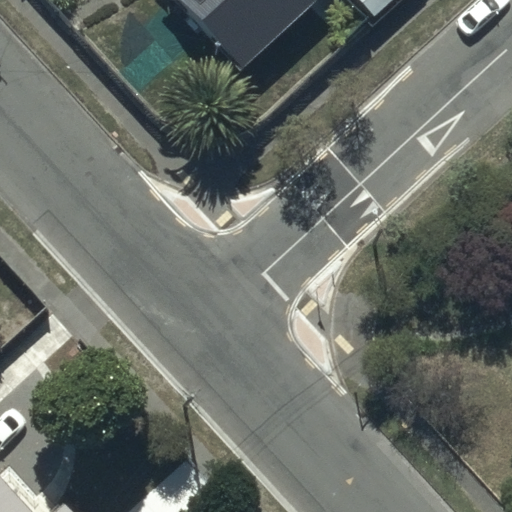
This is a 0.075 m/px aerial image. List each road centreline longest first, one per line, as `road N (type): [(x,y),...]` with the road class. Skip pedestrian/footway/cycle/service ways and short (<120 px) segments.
road 1 (residential): [(200,318),(511,46)]
road 2 (residential): [(0,101),(200,318)]
road 3 (residential): [(200,318),(375,511)]
